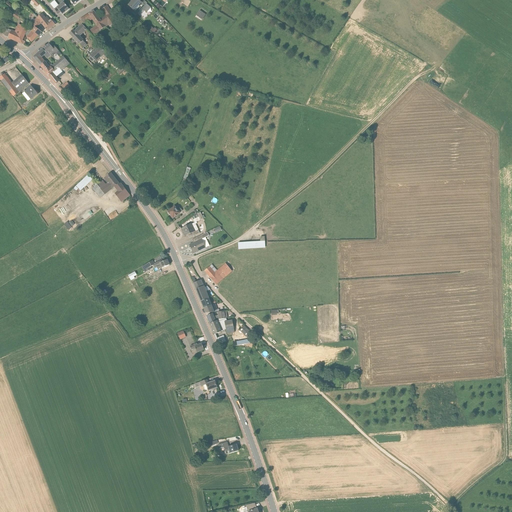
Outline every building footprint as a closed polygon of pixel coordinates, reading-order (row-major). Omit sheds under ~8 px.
[(146,4),(147,3),(143,0),(132,0),(128,6),(134,11),(138,5),(146,13),(151,8),(146,4)] [(59,6),(55,2),(51,6),(58,14),(60,12),(62,14),(69,9),(64,2),(59,6)] [(203,18),(206,12),(200,8),(196,14),(203,18)] [(100,20),(94,11),(85,16),(79,20),(82,24),(83,25),(92,19),(97,25),(90,30),(93,34),(105,26),(100,20)] [(45,18),(42,14),(37,18),(41,22),(47,31),(55,25),(51,20),(49,21),(46,17),(45,18)] [(115,21),(109,14),(106,16),(100,20),(105,26),(109,23),(110,25),(115,21)] [(37,18),(35,20),(33,19),(30,22),(32,24),(31,25),(35,27),(32,31),(37,36),(38,36),(41,32),(38,30),(36,28),(41,22),(37,18)] [(32,31),(35,27),(31,25),(31,24),(28,28),(29,29),(28,30),(27,30),(19,24),(15,32),(5,28),(2,34),(5,36),(23,44),(25,42),(22,41),(24,35),(25,34),(27,36),(27,37),(32,42),(37,36),(32,31)] [(82,24),(80,26),(74,32),(73,30),(69,34),(79,44),(83,41),(84,40),(80,37),(85,32),(87,30),(83,25),(82,24)] [(147,28),(152,32),(153,34),(157,30),(155,28),(154,29),(149,25),(147,28)] [(49,44),(42,49),(45,52),(46,50),(51,56),(52,57),(56,53),(56,54),(59,51),(54,45),(52,47),(49,44)] [(106,51),(100,44),(89,55),(91,56),(89,58),(92,61),(94,60),(96,61),(104,53),(106,51)] [(33,57),(40,65),(45,61),(42,58),(44,56),(47,59),(51,56),(46,50),(45,52),(42,49),(33,57)] [(61,71),(70,64),(63,57),(58,61),(55,64),(53,65),(50,68),(47,64),(45,61),(40,65),(55,84),(60,81),(52,72),(53,71),(54,72),(59,68),(61,71)] [(122,66),(117,70),(121,74),(126,69),(122,66)] [(29,84),(22,75),(12,83),(5,73),(0,76),(0,79),(13,97),(19,92),(18,92),(29,84)] [(66,92),(71,88),(69,84),(67,82),(61,86),(63,88),(66,92)] [(24,91),(25,92),(23,94),(28,100),(30,99),(31,100),(37,94),(31,86),(24,91)] [(119,184),(111,173),(104,178),(108,183),(106,185),(102,180),(92,188),(100,198),(114,187),(118,192),(115,194),(121,202),(130,195),(120,184),(119,184)] [(93,180),(88,175),(74,189),(78,193),(93,180)] [(193,182),(188,188),(192,191),(197,185),(193,182)] [(181,210),(178,206),(176,208),(174,207),(168,212),(168,213),(167,213),(169,215),(170,215),(173,218),(175,217),(178,215),(177,215),(180,213),(179,212),(181,210)] [(192,224),(192,223),(181,229),(185,236),(192,233),(194,236),(199,233),(198,230),(195,224),(197,223),(196,222),(195,223),(192,224)] [(194,243),(189,245),(193,254),(209,246),(205,237),(209,236),(207,232),(192,240),(194,243)] [(239,240),(239,248),(266,247),(265,235),(261,235),(261,240),(239,240)] [(169,265),(167,260),(163,261),(163,260),(154,264),(153,261),(142,267),(145,273),(152,269),(151,267),(153,265),(154,266),(156,265),(158,269),(161,268),(161,269),(169,265)] [(212,265),(204,271),(216,285),(232,271),(225,264),(217,271),(212,265)] [(201,301),(209,298),(204,286),(201,280),(193,283),(201,301)] [(211,303),(209,298),(201,301),(205,313),(214,312),(217,312),(218,312),(218,310),(213,310),(212,306),(214,305),(213,302),(211,303)] [(224,312),(218,312),(217,312),(218,315),(214,317),(212,314),(207,316),(210,324),(217,321),(218,319),(225,318),(224,312)] [(226,318),(225,318),(218,319),(217,321),(210,324),(214,334),(221,331),(221,330),(226,328),(227,334),(232,333),(233,336),(235,335),(232,321),(227,322),(226,318)] [(246,337),(251,332),(244,325),(239,330),(246,337)] [(177,333),(180,339),(186,337),(183,331),(177,333)] [(198,345),(197,343),(194,345),(190,346),(191,349),(195,348),(197,352),(204,350),(202,343),(198,345)] [(208,383),(207,380),(200,382),(201,386),(203,386),(205,389),(207,389),(208,391),(217,388),(215,381),(208,383)] [(229,447),(227,442),(218,445),(219,449),(224,448),(225,451),(228,451),(229,454),(238,451),(236,445),(229,447)]
